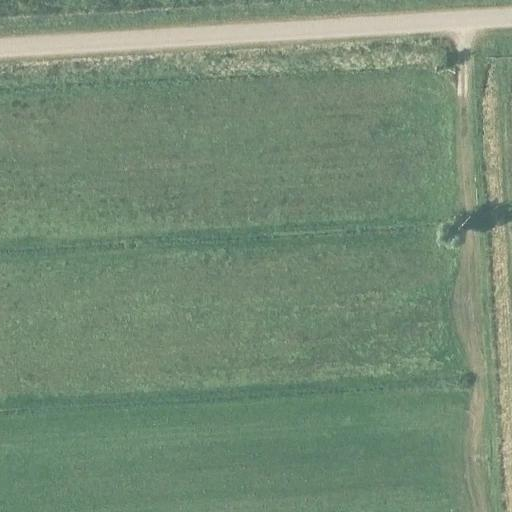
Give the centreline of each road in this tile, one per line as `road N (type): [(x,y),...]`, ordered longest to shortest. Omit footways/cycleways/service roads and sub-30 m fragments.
road 1 (tertiary): [(511,18),(0,49)]
road 2 (track): [(458,21),(484,511)]
